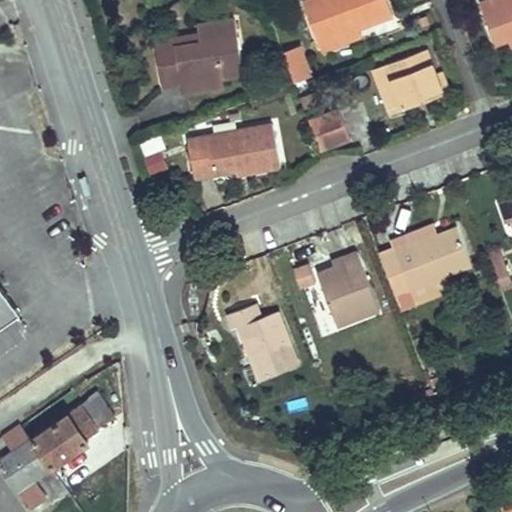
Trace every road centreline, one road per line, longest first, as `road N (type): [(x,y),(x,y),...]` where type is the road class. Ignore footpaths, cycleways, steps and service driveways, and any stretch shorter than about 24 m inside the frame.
road 1 (residential): [(136,255),(490,124)]
road 2 (unclassified): [(53,0),(136,255)]
road 3 (secondary): [(511,419),(365,476),(282,493)]
road 4 (unclassified): [(163,363),(173,511)]
road 5 (secondary): [(378,511),(511,451)]
road 6 (unclassified): [(238,482),(207,446),(163,363)]
road 7 (residential): [(443,0),(490,124)]
